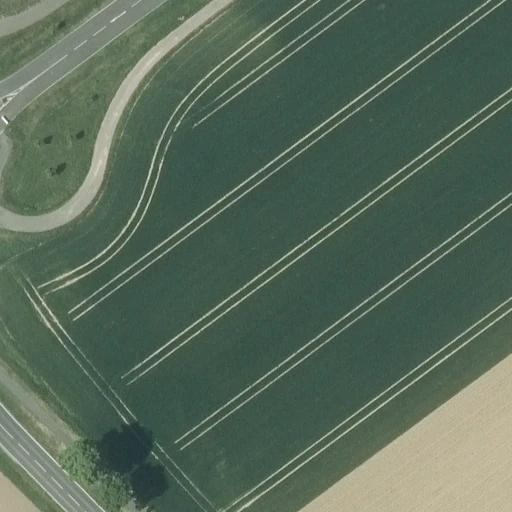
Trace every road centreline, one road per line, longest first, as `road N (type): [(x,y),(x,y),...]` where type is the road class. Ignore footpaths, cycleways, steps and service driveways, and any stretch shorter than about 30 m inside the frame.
road 1 (track): [(228,0),(165,46),(124,93),(88,197),(54,225),(0,221)]
road 2 (secondary): [(0,106),(142,0)]
road 3 (secondary): [(84,511),(0,426)]
